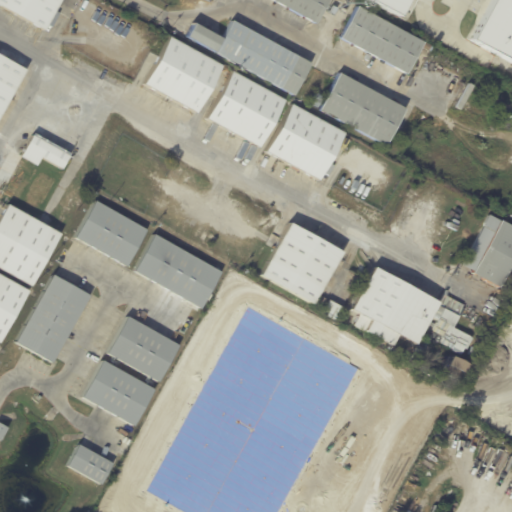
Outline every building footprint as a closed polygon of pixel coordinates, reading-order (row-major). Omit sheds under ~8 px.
[(59,0),(43,29),(0,5),(0,0),(59,0)] [(326,0),(325,3),(314,23),(272,0),(326,0)] [(405,0),(397,15),(369,0),(405,0)] [(511,63),(467,38),(488,0),(511,0),(511,63)] [(427,50),(426,50),(420,47),(406,73),(339,38),(355,6),(429,45),(427,50)] [(311,64),(293,95),(177,30),(180,23),(191,29),(194,22),(223,38),(232,20),(241,25),(244,20),(251,24),(248,29),(311,64)] [(210,84),(195,112),(143,84),(169,37),(221,65),(210,84)] [(452,71),(452,72),(446,68),(455,52),(461,55),(452,71)] [(0,54),(26,69),(0,115),(0,54)] [(273,117),(257,146),(205,118),(231,71),(283,99),(273,117)] [(392,133),(385,145),(308,104),(313,93),(325,99),(339,73),(405,108),(392,133)] [(473,85),(460,109),(455,106),(469,82),(473,85)] [(343,149),(340,155),(338,154),(332,165),(328,162),(318,180),(265,151),(290,105),(342,133),(340,137),(347,141),(343,149)] [(71,154),(62,169),(41,157),(37,166),(21,157),(34,133),(71,154)] [(335,182),(341,174),(345,176),(339,185),(335,182)] [(187,176),(207,187),(205,191),(185,181),(187,176)] [(226,195),(247,203),(245,208),(224,199),(226,195)] [(125,265),(74,237),(94,200),(146,229),(125,266),(125,265)] [(40,220),(61,232),(32,284),(0,266),(0,216),(8,203),(40,220)] [(511,226),(511,267),(501,288),(474,274),(475,272),(463,266),(490,216),(502,222),(502,221),(511,226)] [(319,294),(313,305),(261,275),(290,222),(343,252),(319,294)] [(200,308),(133,270),(153,234),(221,271),(201,308),(200,308)] [(458,313),(457,315),(458,316),(452,327),(471,337),(465,349),(463,348),(459,355),(450,350),(450,349),(438,342),(441,337),(426,328),(417,345),(398,335),(392,346),(352,325),(359,313),(352,309),(375,267),(437,301),(441,293),(462,305),(458,313)] [(0,273),(28,289),(0,340),(0,273)] [(56,276),(89,295),(51,363),(15,342),(53,275),(56,276)] [(344,308),(336,321),(323,314),(330,300),(344,308)] [(128,316),(178,344),(158,381),(106,352),(126,316),(128,316)] [(478,349),(475,357),(468,354),(471,346),(478,349)] [(460,360),(474,367),(469,376),(467,375),(463,383),(446,374),(450,365),(453,366),(457,358),(460,360)] [(102,360),(153,389),(133,425),(82,397),(102,360)] [(81,445),(112,463),(101,484),(67,465),(79,444),(81,445)]
